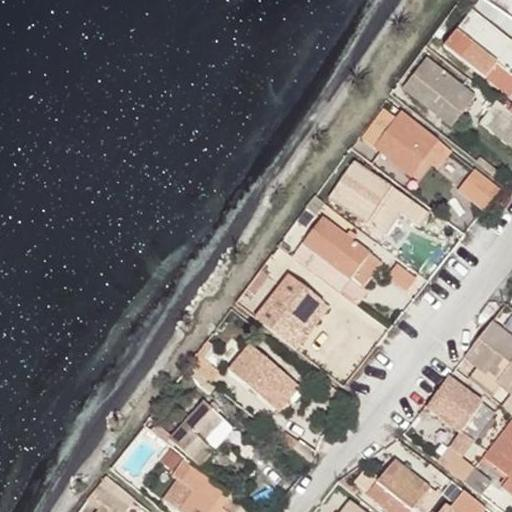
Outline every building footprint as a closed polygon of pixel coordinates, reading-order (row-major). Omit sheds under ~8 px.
[(511,0),(482,0),(476,11),(511,39),(511,0)] [(511,44),(474,14),(447,48),(511,100),(511,98),(511,44)] [(511,115),(510,113),(469,81),(463,89),(428,61),(406,90),(452,128),(476,99),(492,112),(483,122),(511,144),(511,115)] [(376,149),(398,121),(388,112),(365,141),(376,149)] [(413,178),(439,144),(402,115),(398,121),(376,149),(413,178)] [(425,233),(434,221),(356,166),(331,200),(373,229),(369,234),(381,242),(402,216),(425,233)] [(500,192),(477,174),(461,194),(484,212),(500,192)] [(355,279),(371,257),(323,221),(304,246),(315,253),(305,265),(343,294),(355,279)] [(294,258),(305,265),(315,253),(304,246),(294,258)] [(383,266),(371,257),(355,279),(366,288),(383,266)] [(299,285),(266,328),(306,361),(317,346),(310,342),(334,312),(299,285)] [(310,342),(317,346),(340,317),(334,312),(310,342)] [(511,339),(493,324),(465,360),(497,384),(511,396),(511,339)] [(278,416),(299,390),(251,348),(229,374),(278,416)] [(465,360),(456,372),(488,396),(497,384),(465,360)] [(449,382),(426,410),(452,429),(473,445),(494,416),(449,382)] [(201,469),(235,434),(204,403),(170,439),(201,469)] [(452,429),(441,444),(461,459),(473,445),(452,429)] [(511,435),(505,430),(482,459),(510,481),(503,489),(511,495),(511,435)] [(140,437),(120,464),(137,476),(157,450),(140,437)] [(293,451),(311,465),(316,455),(299,443),(293,451)] [(430,457),(462,483),(472,471),(474,469),(461,459),(441,444),(430,457)] [(225,511),(223,510),(233,496),(193,464),(181,481),(193,491),(178,511),(179,511),(225,511)] [(435,506),(440,500),(396,464),(369,498),(386,511),(413,511),(421,504),(431,511),(435,506)] [(462,483),(481,498),(490,486),(472,471),(462,483)] [(472,500),(452,484),(440,500),(435,506),(439,508),(447,500),(462,511),(472,500)] [(103,509),(100,511),(127,511),(130,510),(106,492),(96,503),(103,509)] [(363,511),(353,503),(346,511),(363,511)]
